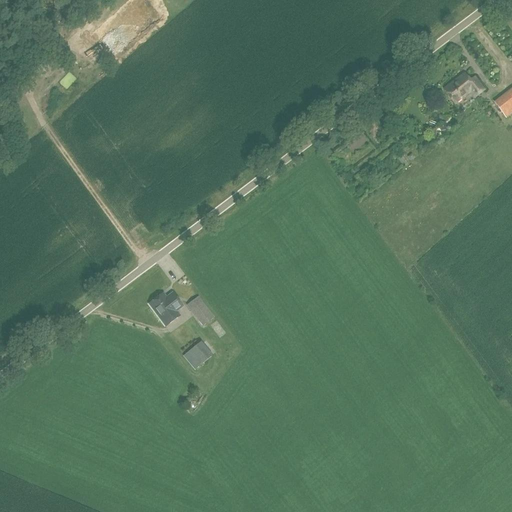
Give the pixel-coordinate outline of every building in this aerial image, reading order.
[(468,81),(463,74),(443,90),(453,104),(468,92),(473,98),(483,90),(473,77),(468,81)] [(511,88),(493,103),(506,119),(511,113),(511,88)] [(183,307),(173,293),(167,298),(163,293),(149,304),(165,327),(180,316),(176,311),(183,307)] [(202,326),(214,318),(202,302),(191,311),(202,326)] [(195,370),(211,356),(199,343),(183,356),(195,370)]
